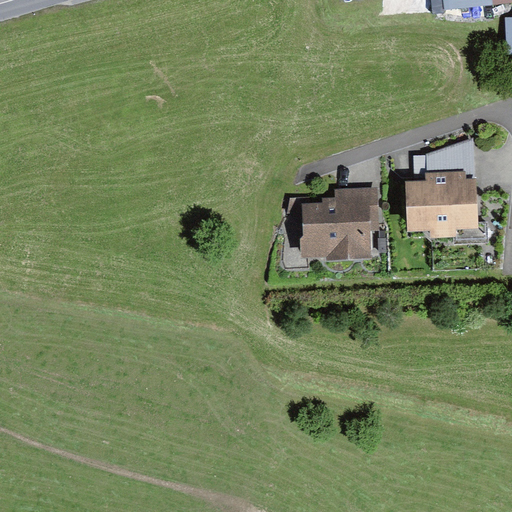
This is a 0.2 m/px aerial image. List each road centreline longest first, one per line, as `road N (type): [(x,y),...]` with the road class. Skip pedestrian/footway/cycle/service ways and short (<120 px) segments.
road 1 (track): [(266,511),(0,430)]
road 2 (unknown): [(223,196),(0,342)]
road 3 (residential): [(511,102),(307,172)]
